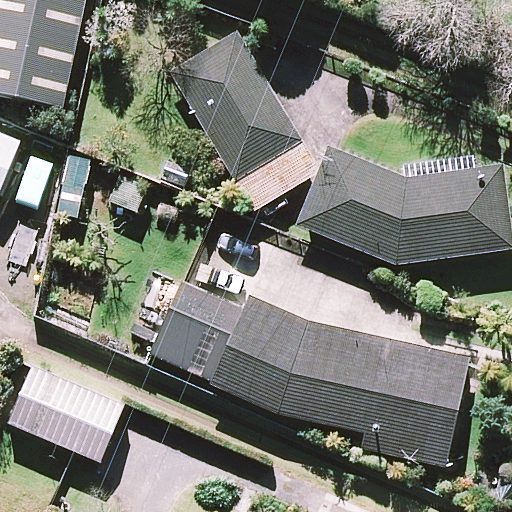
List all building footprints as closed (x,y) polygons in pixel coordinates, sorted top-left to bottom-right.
[(86,0),(0,0),(0,107),(65,119),(86,0)] [(171,80),(251,219),(316,182),(235,43),(171,80)] [(0,199),(21,146),(0,137),(0,199)] [(405,190),(328,159),(300,229),(391,274),(510,259),(501,182),(405,190)] [(435,321),(428,358),(306,333),(250,305),(244,317),(149,277),(140,298),(170,311),(146,370),(287,428),(363,444),(360,459),(446,476),(449,461),(469,366),(458,364),(465,327),(435,321)] [(123,415),(31,376),(7,432),(99,471),(123,415)]
